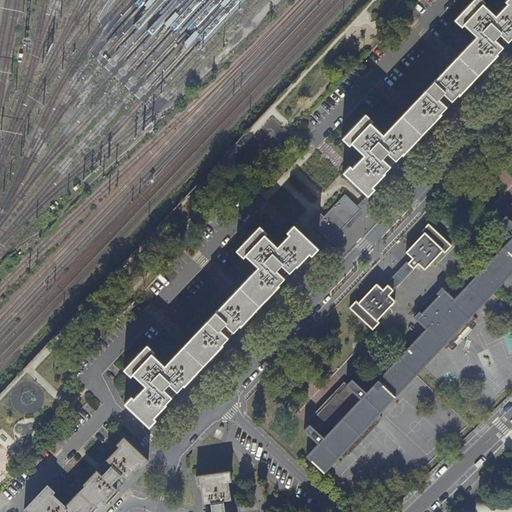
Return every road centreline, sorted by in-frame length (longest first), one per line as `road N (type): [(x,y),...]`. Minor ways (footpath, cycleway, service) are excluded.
road 1 (residential): [(217,401),(511,96)]
road 2 (residential): [(217,401),(337,511)]
road 3 (residential): [(111,405),(11,511)]
road 4 (residential): [(159,510),(174,467),(165,456),(217,401)]
road 5 (tertiary): [(511,420),(417,511)]
